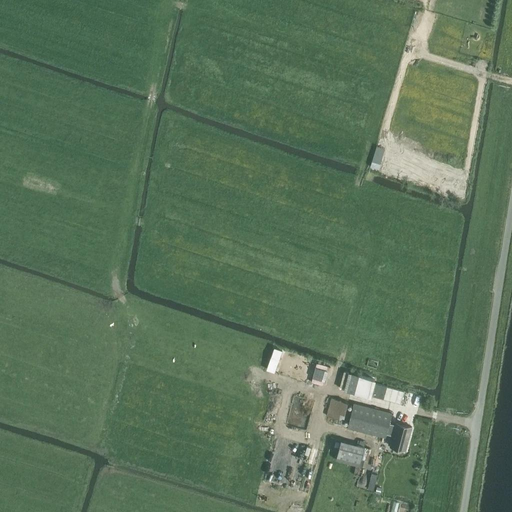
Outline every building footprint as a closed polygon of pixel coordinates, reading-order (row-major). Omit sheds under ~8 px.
[(374,383),(371,395),(389,399),(391,388),(374,383)] [(343,420),(348,402),(331,397),(327,415),(343,420)] [(353,403),(347,427),(385,437),(385,434),(392,435),(389,445),(405,449),(411,427),(395,423),(395,425),(388,423),(391,413),(353,403)] [(336,460),(360,466),(364,446),(341,439),(336,460)] [(397,511),(400,504),(394,502),(390,511),(397,511)]
